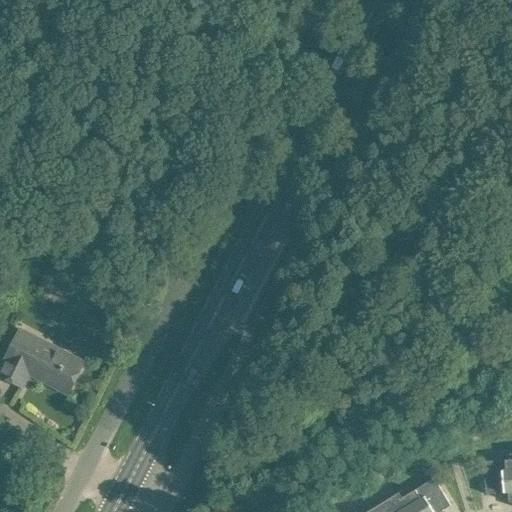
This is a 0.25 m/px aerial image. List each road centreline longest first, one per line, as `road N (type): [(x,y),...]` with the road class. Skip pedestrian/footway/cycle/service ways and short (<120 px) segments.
road 1 (unclassified): [(160,511),(430,0)]
road 2 (primary): [(118,501),(377,0)]
road 3 (unclassified): [(84,473),(329,0)]
